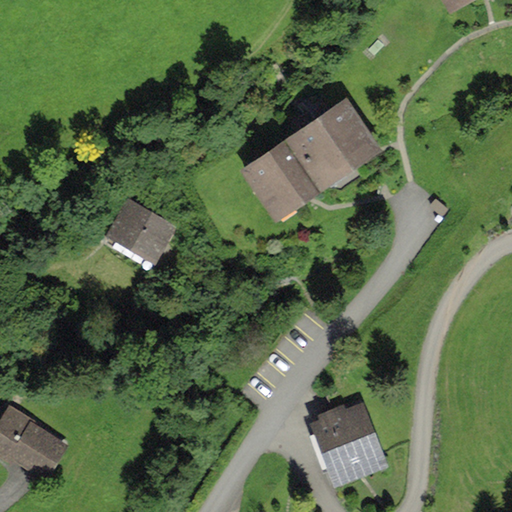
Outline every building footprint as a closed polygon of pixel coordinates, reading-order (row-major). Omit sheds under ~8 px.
[(441,0),(450,14),(473,0),(441,0)] [(369,157),(379,150),(340,95),(236,169),(275,224),(310,199),(369,157)] [(178,225),(126,197),(104,239),(155,267),(178,225)] [(344,408),(317,419),(320,425),(310,429),(337,491),(389,468),(363,406),(346,413),(344,408)] [(12,423),(0,445),(0,457),(46,482),(63,450),(12,423)]
